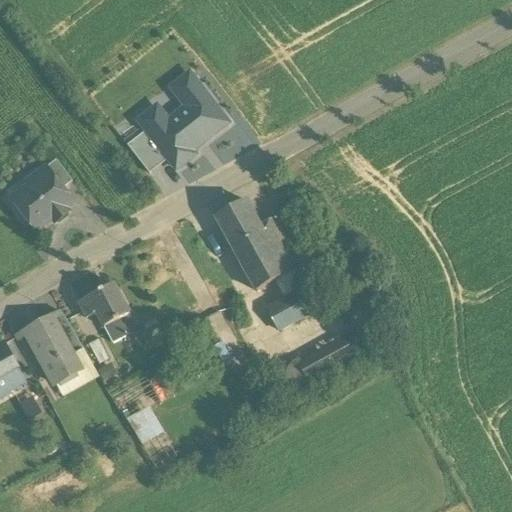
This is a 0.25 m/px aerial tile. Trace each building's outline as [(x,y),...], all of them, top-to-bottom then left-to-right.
[(141,126),(149,136),(171,164),(179,173),(196,160),(193,156),(229,129),(192,81),(175,94),(188,112),(169,126),(159,113),(141,126)] [(152,178),(171,164),(149,136),(130,150),(152,178)] [(58,165),(42,177),(48,184),(49,184),(59,196),(63,193),(64,194),(74,186),(58,165)] [(35,195),(32,191),(14,205),(39,236),(54,225),(57,228),(70,217),(68,214),(75,209),(64,194),(63,193),(59,196),(49,184),(48,184),(35,195)] [(248,206),(217,223),(235,255),(266,238),(248,206)] [(241,266),(258,297),(305,270),(285,235),(277,240),(280,246),(241,266)] [(315,288),(284,305),(296,327),(327,310),(315,288)] [(116,289),(81,308),(89,324),(99,319),(106,333),(119,327),(131,320),(132,320),(116,289)] [(296,327),(284,305),(268,314),(280,336),(296,327)] [(85,355),(64,317),(53,324),(73,362),(74,362),(85,355)] [(131,320),(119,327),(127,342),(140,336),(131,320)] [(53,324),(28,337),(57,390),(82,376),(74,362),(73,362),(53,324)] [(354,337),(298,367),(310,389),(366,358),(354,337)] [(100,345),(90,350),(101,369),(110,364),(100,345)] [(0,385),(20,374),(6,349),(0,352),(0,385)] [(213,355),(189,367),(196,380),(220,368),(213,355)] [(20,374),(0,385),(0,404),(28,389),(20,374)] [(166,381),(115,409),(156,482),(181,468),(154,420),(180,405),(166,381)]
